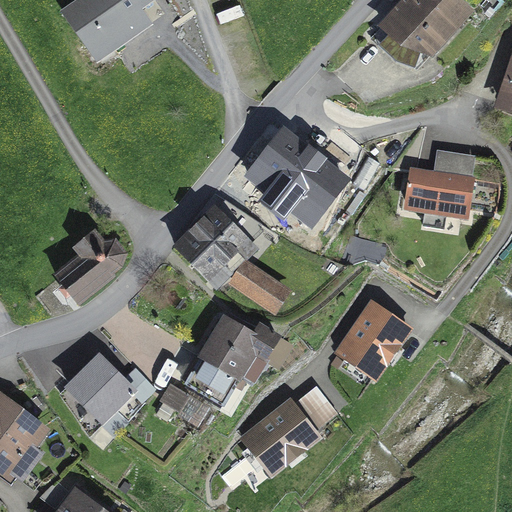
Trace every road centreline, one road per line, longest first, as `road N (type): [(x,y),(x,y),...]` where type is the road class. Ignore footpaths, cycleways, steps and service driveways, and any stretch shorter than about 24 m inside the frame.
road 1 (residential): [(370,0),(156,250)]
road 2 (unclassified): [(0,19),(91,173),(156,250)]
road 3 (residential): [(156,250),(105,308),(0,350)]
road 4 (track): [(244,140),(225,66),(194,0)]
